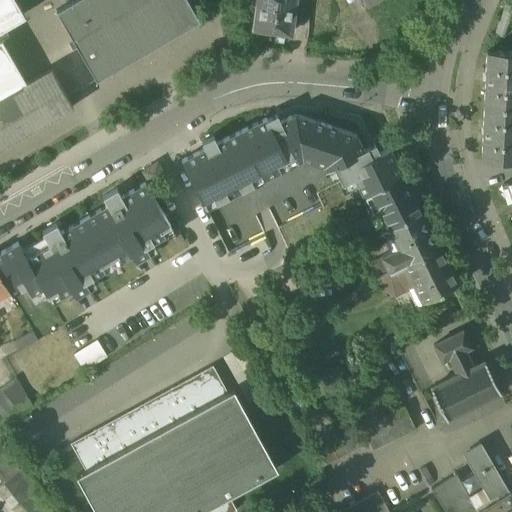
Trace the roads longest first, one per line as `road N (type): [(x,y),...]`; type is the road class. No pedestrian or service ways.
road 1 (residential): [(430,99),(278,83),(244,89),(0,218)]
road 2 (residential): [(511,325),(453,192),(430,99)]
